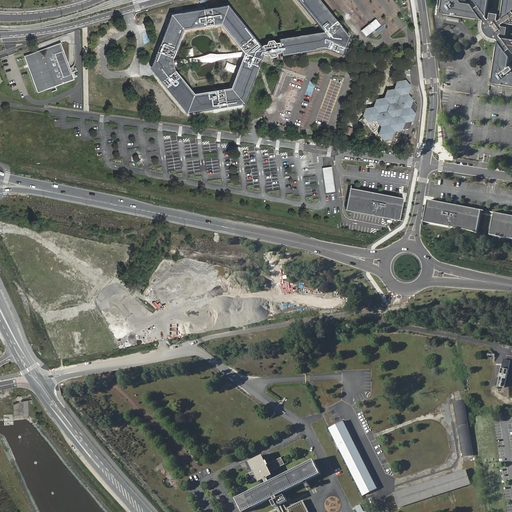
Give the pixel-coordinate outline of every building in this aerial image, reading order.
[(271,43),(266,43),(265,46),(260,47),(259,48),(226,7),(169,16),(152,61),(155,63),(158,67),(159,71),(157,75),(154,77),(185,115),(243,105),(261,55),(262,55),(266,55),(269,57),(274,56),(275,53),(278,52),(279,55),(319,49),(340,56),(347,38),(316,0),(293,0),(321,34),(276,42),(277,45),(274,45),(271,43)] [(511,72),(511,73),(511,71),(511,70),(510,67),(508,68),(507,67),(509,57),(505,52),(509,49),(511,53),(511,39),(502,38),(500,36),(501,35),(506,35),(508,27),(502,26),(501,24),(503,23),(511,24),(511,12),(511,10),(511,9),(511,0),(502,0),(500,19),(498,20),(497,18),(498,14),(490,12),(489,18),(487,19),(486,16),(488,0),(473,0),(474,1),(478,6),(473,9),(469,3),(460,2),(459,1),(460,0),(440,0),(439,9),(439,10),(440,12),(441,13),(443,14),(481,20),(483,21),(482,25),(482,27),(483,30),(485,34),(488,37),(490,38),(493,39),(496,40),(497,41),(491,77),(491,79),(492,81),(494,83),(495,84),(511,86),(511,72)] [(61,43),(24,56),(38,93),(74,80),(61,43)] [(408,115),(413,100),(408,95),(411,86),(405,80),(397,81),(394,89),(387,90),(384,99),(377,100),(374,107),(366,108),(364,115),(370,122),(378,121),(383,126),(381,133),(386,139),(395,138),(398,130),(410,128),(413,120),(408,115)] [(418,105),(413,100),(408,115),(413,120),(418,105)] [(325,193),(334,192),(331,167),(321,168),(325,193)] [(375,192),(351,187),(347,209),(372,215),(372,213),(375,213),(375,215),(400,220),(405,198),(381,193),(380,196),(374,194),(375,192)] [(453,205),(429,200),(425,222),(450,227),(450,225),(453,226),(453,228),(478,233),(483,211),(459,206),(458,208),(452,207),(453,205)] [(511,216),(495,213),(490,235),(511,239),(511,216)] [(474,455),(464,400),(453,402),(463,458),(474,455)] [(379,489),(344,420),(329,428),(364,496),(379,489)] [(273,475),(271,471),(288,462),(285,456),(267,464),(263,455),(249,461),(254,471),(247,475),(250,481),(257,478),(259,482),(273,475)] [(243,511),(321,473),(314,459),(236,498),(243,511)] [(398,508),(471,484),(466,469),(393,493),(398,508)] [(309,511),(304,500),(279,511),(309,511)]
